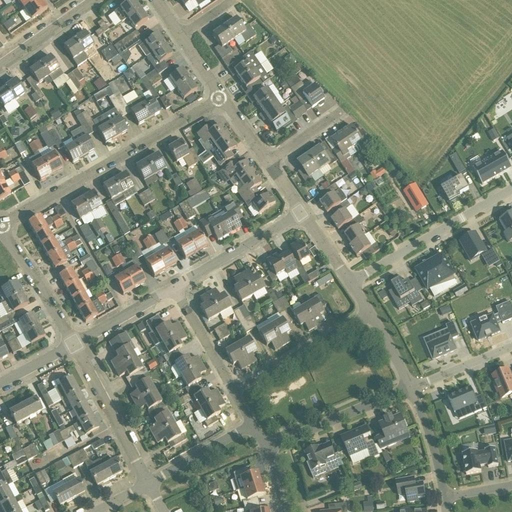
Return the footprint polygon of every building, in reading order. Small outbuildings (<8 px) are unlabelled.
[(38,0),(18,0),(17,1),(24,11),(38,0)] [(40,0),(38,0),(24,11),(20,14),(27,24),(47,10),(40,0)] [(127,19),(140,10),(132,0),(131,1),(129,0),(120,0),(119,1),(123,6),(120,9),(114,13),(122,23),(127,19)] [(276,0),(276,1),(285,14),(291,9),(284,0),(276,0)] [(284,0),(291,9),(297,5),(293,0),(284,0)] [(269,5),(278,18),(285,14),(276,1),(269,5)] [(147,21),(140,10),(127,19),(134,30),(147,21)] [(249,26),(243,30),(236,19),(224,27),(234,41),(241,36),(246,44),(256,37),(249,26)] [(16,26),(12,20),(4,25),(8,31),(16,26)] [(109,31),(102,21),(97,25),(100,30),(104,34),(104,35),(109,31)] [(234,41),(224,27),(212,36),(219,46),(214,50),(221,61),(227,69),(236,63),(230,54),(232,53),(227,46),(234,41)] [(100,30),(95,34),(98,38),(104,34),(100,30)] [(117,53),(124,48),(140,37),(136,32),(120,43),(114,47),(117,53)] [(74,40),(83,53),(93,46),(84,33),(74,40)] [(127,53),(137,46),(146,59),(165,46),(157,35),(145,44),(140,37),(124,48),(127,53)] [(83,54),(83,53),(74,40),(63,48),(77,68),(88,61),(83,54)] [(165,46),(146,59),(150,64),(155,60),(159,65),(172,56),(165,46)] [(106,50),(101,54),(108,63),(113,59),(106,50)] [(239,80),(260,66),(251,52),(236,63),(227,69),(233,77),(236,75),(239,80)] [(49,78),(53,83),(63,76),(50,57),(39,65),(49,78)] [(303,70),(299,64),(294,68),(298,74),(303,70)] [(38,85),(43,81),(49,78),(39,65),(29,72),(32,77),(26,81),(40,101),(44,98),(36,87),(38,85)] [(260,66),(239,80),(243,86),(240,88),(246,96),(256,89),(270,80),(260,66)] [(162,80),(171,73),(167,68),(158,75),(162,80)] [(130,70),(123,75),(128,82),(135,77),(130,70)] [(176,90),(189,81),(182,70),(169,79),(176,90)] [(72,74),(79,84),(83,81),(84,80),(77,71),(72,74)] [(155,71),(145,78),(148,83),(158,76),(155,71)] [(72,74),(67,77),(78,93),(83,90),(81,88),(79,84),(72,74)] [(158,76),(148,83),(152,88),(162,81),(158,76)] [(148,83),(145,78),(140,82),(147,92),(152,88),(148,83)] [(101,80),(94,84),(99,92),(106,87),(101,80)] [(25,94),(16,81),(5,89),(14,101),(25,94)] [(189,81),(176,90),(184,100),(197,91),(189,81)] [(301,83),(298,85),(292,89),(291,90),(300,104),(305,100),(312,109),(317,106),(318,107),(320,107),(323,105),(323,103),(322,102),(323,101),(314,87),(310,82),(303,86),(301,83)] [(289,88),(285,83),(280,86),(284,91),(289,88)] [(0,103),(4,109),(14,101),(5,89),(0,92),(0,103)] [(272,98),(266,90),(260,94),(256,89),(246,96),(252,105),(255,103),(258,108),(272,98)] [(109,99),(114,97),(111,91),(106,93),(109,99)] [(114,96),(124,114),(129,111),(138,127),(149,120),(137,100),(127,106),(119,93),(114,96)] [(31,97),(36,104),(40,101),(35,95),(31,97)] [(189,105),(196,101),(192,95),(186,99),(189,105)] [(108,125),(116,139),(127,132),(118,117),(124,114),(114,96),(114,97),(109,99),(115,110),(104,116),(106,120),(105,120),(108,125)] [(152,100),(147,103),(143,97),(137,100),(149,120),(160,114),(152,100)] [(165,97),(159,100),(165,111),(171,108),(165,97)] [(272,98),(258,108),(262,113),(259,116),(261,119),(278,107),(272,98)] [(301,117),(306,113),(299,103),(294,107),(301,117)] [(30,107),(24,111),(30,119),(36,114),(30,107)] [(261,119),(263,122),(267,120),(271,125),(276,134),(290,124),(286,118),(292,114),(289,110),(290,110),(288,107),(282,112),(278,107),(261,119)] [(301,117),(294,107),(290,110),(289,110),(292,114),(296,120),(301,117)] [(81,115),(91,132),(96,129),(86,112),(81,115)] [(91,132),(81,115),(76,118),(82,128),(70,135),(75,144),(83,158),(95,151),(85,135),(91,132)] [(97,131),(105,145),(116,139),(108,125),(97,131)] [(228,137),(221,126),(211,133),(207,127),(197,135),(204,145),(210,141),(214,147),(228,137)] [(342,133),(356,154),(372,144),(363,132),(358,135),(352,127),(342,133)] [(38,131),(41,136),(47,132),(45,128),(40,130),(38,131)] [(499,139),(494,130),(488,134),(494,143),(499,139)] [(48,134),(58,151),(64,148),(54,131),(48,134)] [(40,136),(48,151),(55,146),(47,132),(41,136),(40,136)] [(342,133),(332,140),(338,149),(333,152),(341,165),(351,158),(356,154),(342,133)] [(236,148),(228,137),(214,147),(206,153),(212,156),(214,160),(220,168),(233,158),(229,153),(236,148)] [(38,141),(33,144),(38,153),(43,150),(38,141)] [(18,154),(25,152),(20,142),(14,145),(18,154)] [(187,154),(180,143),(168,150),(176,163),(182,160),(188,170),(200,163),(193,150),(187,154)] [(38,153),(33,144),(29,146),(34,155),(38,153)] [(75,144),(64,150),(72,164),(83,158),(75,144)] [(329,152),(324,156),(320,149),(309,156),(320,172),(328,166),(329,168),(336,163),(329,152)] [(42,160),(51,176),(63,170),(54,154),(42,160)] [(474,172),(482,186),(511,169),(502,155),(493,161),(494,164),(485,169),(483,165),(474,172)] [(158,156),(147,162),(155,176),(166,170),(158,156)] [(309,156),(298,163),(304,172),(299,175),(306,184),(312,179),(311,178),(320,172),(309,156)] [(42,160),(31,167),(40,182),(51,176),(42,160)] [(460,174),(466,171),(460,161),(454,165),(460,174)] [(147,162),(135,169),(143,182),(155,176),(147,162)] [(235,178),(239,183),(253,173),(246,163),(237,169),(233,163),(217,175),(224,185),(230,181),(235,178)] [(10,180),(18,176),(15,171),(8,175),(10,180)] [(380,178),(375,171),(370,175),(375,182),(380,178)] [(23,173),(18,176),(20,181),(24,188),(29,185),(23,173)] [(261,184),(253,173),(239,183),(244,190),(238,194),(245,203),(256,196),(252,191),(261,184)] [(133,188),(125,175),(114,181),(126,201),(137,195),(133,188)] [(176,175),(171,178),(177,189),(182,186),(176,175)] [(13,185),(20,181),(18,176),(10,180),(13,185)] [(469,190),(462,177),(455,181),(455,182),(443,188),(442,188),(443,189),(441,189),(445,197),(446,197),(448,201),(448,202),(450,204),(458,199),(457,197),(469,190)] [(196,180),(186,186),(190,192),(193,197),(203,192),(196,180)] [(126,201),(114,181),(103,187),(110,201),(105,204),(117,223),(122,220),(115,208),(126,201)] [(327,183),(322,187),(322,188),(325,191),(330,188),(327,183)] [(0,201),(10,196),(6,189),(4,184),(0,186),(0,201)] [(341,204),(347,201),(336,185),(331,188),(327,191),(320,195),(324,201),(320,204),(327,214),(332,211),(341,204)] [(428,207),(415,185),(403,192),(416,214),(428,207)] [(209,196),(216,192),(213,187),(206,191),(209,196)] [(149,191),(143,194),(149,205),(154,202),(149,191)] [(93,193),(82,199),(91,215),(102,208),(93,193)] [(149,205),(143,194),(138,197),(144,208),(149,205)] [(275,204),(269,195),(259,201),(256,196),(245,203),(249,209),(253,207),(259,215),(275,204)] [(229,196),(223,199),(226,205),(232,201),(229,196)] [(201,206),(195,197),(186,202),(192,211),(201,206)] [(82,199),(71,206),(80,221),(91,215),(82,199)] [(345,210),(351,207),(347,201),(341,204),(332,211),(336,217),(331,220),(339,231),(345,226),(352,221),(345,210)] [(186,202),(179,207),(187,222),(195,217),(186,202)] [(242,219),(234,204),(217,214),(229,235),(240,229),(236,222),(242,219)] [(46,229),(53,225),(61,221),(59,219),(65,216),(60,206),(54,210),(58,217),(51,221),(50,219),(43,224),(40,217),(28,224),(35,236),(46,229)] [(229,235),(217,214),(200,224),(208,238),(213,235),(217,242),(229,235)] [(352,221),(345,226),(349,232),(345,236),(351,246),(364,237),(366,236),(359,226),(365,223),(359,216),(352,221)] [(511,216),(509,219),(507,220),(506,218),(499,222),(506,234),(508,236),(511,234),(511,216)] [(99,220),(95,223),(100,232),(105,229),(99,220)] [(188,228),(182,220),(178,222),(183,231),(188,228)] [(61,221),(53,225),(56,230),(63,226),(61,221)] [(183,231),(178,222),(173,225),(178,234),(183,231)] [(100,232),(95,223),(91,225),(96,234),(100,232)] [(86,226),(79,230),(85,240),(92,236),(86,226)] [(394,228),(388,232),(392,239),(398,235),(394,228)] [(35,236),(41,247),(53,241),(46,229),(35,236)] [(105,239),(103,235),(100,232),(96,234),(99,238),(100,237),(102,241),(105,239)] [(169,243),(162,232),(154,236),(161,248),(169,243)] [(188,239),(197,254),(207,248),(198,232),(188,239)] [(114,242),(109,233),(104,236),(109,245),(114,242)] [(475,236),(461,244),(467,254),(466,255),(471,263),(479,258),(478,257),(485,253),(475,236)] [(58,237),(53,241),(41,247),(48,259),(60,252),(59,252),(65,249),(58,237)] [(151,237),(147,240),(152,249),(156,246),(151,237)] [(381,250),(377,244),(371,248),(364,237),(351,246),(350,247),(357,258),(362,254),(366,261),(381,250)] [(74,244),(71,240),(71,239),(64,243),(67,248),(74,244)] [(188,239),(176,245),(185,261),(197,254),(188,239)] [(148,251),(152,249),(147,240),(142,243),(147,251),(148,251)] [(299,242),(290,248),(298,261),(299,264),(309,258),(299,242)] [(133,252),(135,256),(137,260),(141,257),(142,257),(141,254),(142,254),(136,243),(129,246),(133,252)] [(77,249),(76,249),(74,245),(74,244),(67,248),(69,253),(77,249)] [(319,255),(314,248),(309,252),(314,259),(319,255)] [(167,250),(156,256),(165,272),(176,266),(167,250)] [(493,250),(486,254),(493,267),(496,265),(500,263),(493,250)] [(48,259),(55,270),(66,264),(60,252),(48,259)] [(292,264),(287,254),(278,260),(285,272),(287,276),(296,271),(298,274),(303,271),(299,264),(298,261),(292,264)] [(120,255),(116,258),(121,266),(125,264),(120,255)] [(88,256),(79,262),(82,267),(91,262),(88,256)] [(165,272),(156,256),(145,263),(154,279),(165,272)] [(285,272),(278,260),(276,256),(266,261),(272,271),(266,274),(272,284),(278,281),(276,278),(285,272)] [(453,274),(443,256),(435,260),(434,259),(423,263),(424,266),(417,271),(428,291),(429,290),(429,291),(455,279),(452,274),(453,274)] [(121,266),(116,258),(112,260),(117,269),(121,266)] [(108,266),(102,269),(108,278),(113,275),(108,266)] [(145,283),(136,268),(125,274),(134,290),(145,283)] [(88,270),(81,274),(84,279),(91,275),(88,270)] [(77,282),(70,271),(59,277),(65,289),(77,282)] [(84,279),(87,284),(94,280),(94,279),(99,276),(96,272),(91,275),(84,279)] [(256,276),(252,279),(248,272),(241,276),(253,296),(264,290),(256,276)] [(320,277),(317,272),(307,277),(310,283),(320,277)] [(134,290),(125,274),(114,281),(123,296),(134,290)] [(323,279),(326,285),(333,281),(330,275),(323,279)] [(253,296),(241,276),(234,280),(238,287),(233,290),(241,303),(253,296)] [(81,280),(77,282),(65,289),(72,301),(84,294),(88,291),(81,280)] [(404,287),(403,285),(400,280),(392,285),(394,290),(389,293),(396,304),(407,298),(410,304),(413,308),(423,302),(418,294),(423,291),(416,280),(410,284),(404,287)] [(1,290),(7,302),(22,294),(15,283),(1,290)] [(462,288),(455,292),(458,298),(466,293),(462,288)] [(223,296),(219,298),(215,291),(208,295),(219,315),(231,309),(223,296)] [(272,305),(278,301),(272,291),(266,294),(272,305)] [(387,297),(384,292),(378,295),(381,300),(387,297)] [(101,293),(94,297),(97,302),(98,301),(104,298),(101,293)] [(7,302),(1,305),(7,316),(0,319),(0,327),(14,319),(12,314),(28,306),(22,294),(7,302)] [(90,306),(84,294),(72,301),(79,312),(90,306)] [(104,298),(107,302),(107,303),(113,299),(110,294),(104,298)] [(208,295),(200,299),(204,307),(200,309),(208,322),(219,315),(208,295)] [(304,308),(315,328),(323,324),(318,317),(323,314),(320,310),(325,307),(319,295),(313,299),(315,302),(304,308)] [(283,299),(278,301),(284,312),(290,309),(283,298),(283,299)] [(104,313),(100,306),(98,301),(97,302),(90,306),(79,312),(85,324),(97,317),(104,313)] [(284,312),(278,301),(272,305),(279,315),(284,312)] [(496,315),(475,324),(482,340),(490,337),(495,335),(503,331),(500,323),(505,321),(506,323),(511,320),(511,301),(499,307),(502,313),(497,315),(496,315)] [(244,307),(238,310),(244,321),(250,317),(244,307)] [(449,307),(440,311),(443,317),(452,314),(449,307)] [(315,328),(304,308),(292,314),(300,327),(304,325),(308,332),(315,328)] [(244,321),(238,310),(233,313),(239,324),(244,321)] [(33,315),(19,323),(25,334),(39,327),(33,315)] [(162,343),(182,332),(178,325),(171,329),(168,325),(163,327),(158,317),(145,324),(152,335),(155,333),(162,343)] [(250,317),(244,321),(251,332),(256,329),(250,317)] [(14,319),(0,327),(0,330),(1,333),(17,324),(14,319)] [(289,333),(282,320),(271,327),(282,347),(289,343),(285,336),(289,333)] [(245,335),(251,332),(244,321),(239,324),(245,335)] [(438,342),(427,346),(433,361),(444,357),(448,355),(457,351),(452,340),(459,338),(453,324),(446,327),(448,330),(435,336),(438,342)] [(216,336),(227,330),(224,325),(213,331),(216,336)] [(25,334),(31,346),(45,338),(39,327),(25,334)] [(282,347),(271,327),(259,334),(266,347),(270,344),(275,352),(282,347)] [(227,330),(216,336),(220,342),(230,336),(227,330)] [(179,343),(186,339),(182,332),(162,343),(168,355),(166,357),(169,362),(180,355),(177,350),(181,348),(179,343)] [(132,353),(134,351),(125,335),(114,342),(120,352),(116,355),(118,359),(111,363),(115,370),(135,359),(132,353)] [(16,340),(7,344),(13,355),(22,350),(16,340)] [(248,340),(237,346),(249,367),(256,362),(251,355),(256,353),(248,340)] [(0,362),(8,358),(1,344),(0,344),(0,362)] [(237,346),(225,353),(233,366),(237,364),(241,371),(249,367),(237,346)] [(197,358),(190,362),(187,358),(183,361),(180,355),(169,362),(172,367),(174,366),(181,377),(201,365),(197,358)] [(115,370),(119,378),(126,374),(129,378),(133,375),(136,380),(147,374),(144,369),(142,370),(135,359),(115,370)] [(157,367),(153,360),(146,365),(150,371),(157,367)] [(198,377),(205,373),(201,365),(181,377),(188,389),(185,390),(188,395),(199,389),(196,384),(201,381),(198,377)] [(511,380),(508,372),(494,378),(497,385),(495,385),(498,393),(500,392),(502,399),(511,394),(511,380)] [(148,381),(151,380),(147,374),(136,380),(139,385),(135,388),(137,392),(130,397),(134,404),(154,392),(148,381)] [(72,380),(59,387),(54,390),(61,402),(66,399),(66,400),(79,393),(72,380)] [(200,410),(220,399),(216,391),(209,396),(207,391),(202,394),(199,389),(188,395),(177,401),(181,408),(194,401),(200,410)] [(472,400),(468,389),(445,399),(451,414),(468,407),(471,415),(484,409),(479,397),(472,400)] [(51,405),(59,402),(53,390),(46,393),(51,405)] [(164,402),(161,403),(154,392),(134,404),(138,411),(145,407),(148,411),(153,408),(156,414),(167,407),(164,402)] [(66,400),(72,412),(85,405),(79,393),(66,400)] [(217,410),(225,406),(220,399),(200,410),(206,422),(204,423),(207,429),(218,422),(215,417),(220,414),(217,410)] [(35,400),(22,406),(29,420),(42,413),(35,400)] [(72,412),(79,424),(92,417),(85,405),(72,412)] [(22,406),(9,413),(16,426),(29,420),(22,406)] [(167,407),(156,414),(159,419),(154,422),(156,426),(149,430),(153,437),(173,425),(167,415),(170,413),(167,407)] [(55,421),(60,418),(56,411),(51,414),(55,421)] [(400,416),(392,419),(391,417),(385,420),(386,422),(380,425),(384,436),(376,439),(381,451),(410,439),(400,416)] [(59,445),(64,442),(71,438),(70,435),(75,432),(80,440),(86,436),(99,430),(92,417),(79,424),(60,434),(58,432),(57,432),(53,435),(59,445)] [(60,418),(55,421),(58,428),(64,426),(60,418)] [(175,447),(186,441),(183,435),(180,437),(173,425),(153,437),(157,445),(165,441),(167,445),(172,442),(175,447)] [(16,438),(11,427),(5,430),(10,440),(12,440),(16,438)] [(373,441),(369,442),(367,439),(371,437),(367,427),(359,431),(360,432),(342,440),(342,438),(341,438),(350,458),(367,451),(371,460),(379,457),(373,441)] [(59,445),(53,435),(48,437),(50,440),(42,445),(47,452),(54,448),(54,447),(59,445)] [(105,446),(104,445),(102,441),(91,446),(94,451),(105,446)] [(34,445),(27,448),(28,449),(22,452),(25,457),(27,462),(39,456),(34,445)] [(330,445),(324,448),(323,449),(319,451),(318,448),(305,453),(309,463),(308,464),(307,464),(313,480),(314,479),(328,473),(328,471),(342,464),(343,467),(338,454),(338,455),(335,456),(330,445)] [(489,469),(498,467),(495,449),(485,451),(486,453),(478,454),(478,452),(463,455),(465,466),(463,467),(464,473),(466,473),(467,476),(481,473),(480,467),(488,466),(489,469)] [(88,461),(83,450),(72,456),(78,466),(88,461)] [(25,457),(22,452),(18,454),(11,457),(14,462),(25,457)] [(382,455),(386,464),(391,462),(387,453),(382,455)] [(78,466),(72,456),(67,459),(73,469),(78,466)] [(25,457),(14,462),(17,468),(27,462),(25,457)] [(67,459),(62,461),(66,469),(71,466),(67,459)] [(122,474),(115,461),(103,468),(109,481),(122,474)] [(109,481),(103,468),(90,475),(97,487),(109,481)] [(233,475),(235,480),(232,481),(235,493),(237,492),(261,485),(257,473),(247,476),(245,470),(248,469),(248,468),(233,475)] [(6,472),(0,474),(0,491),(7,488),(13,485),(6,472)] [(40,473),(35,475),(40,486),(45,483),(40,473)] [(423,485),(415,486),(414,479),(396,482),(399,496),(406,495),(408,504),(418,502),(418,500),(425,498),(423,485)] [(34,480),(29,482),(33,489),(37,487),(34,480)] [(78,481),(65,488),(72,501),(85,494),(78,481)] [(205,485),(208,493),(218,489),(216,482),(205,485)] [(353,486),(355,492),(362,490),(360,484),(353,486)] [(244,509),(256,506),(255,499),(264,496),(261,485),(237,492),(240,503),(242,503),(244,509)] [(37,487),(33,489),(37,497),(41,494),(37,487)] [(0,506),(13,500),(7,488),(0,491),(0,506)] [(65,488),(53,494),(60,507),(72,501),(65,488)] [(19,511),(16,505),(23,502),(20,496),(13,500),(0,506),(0,507),(2,511),(19,511)] [(223,505),(221,498),(213,501),(215,508),(223,505)] [(44,500),(39,502),(43,510),(43,511),(46,511),(50,510),(44,500)] [(38,511),(43,510),(39,502),(34,505),(38,511)] [(364,511),(373,511),(373,503),(364,504),(364,511)]
